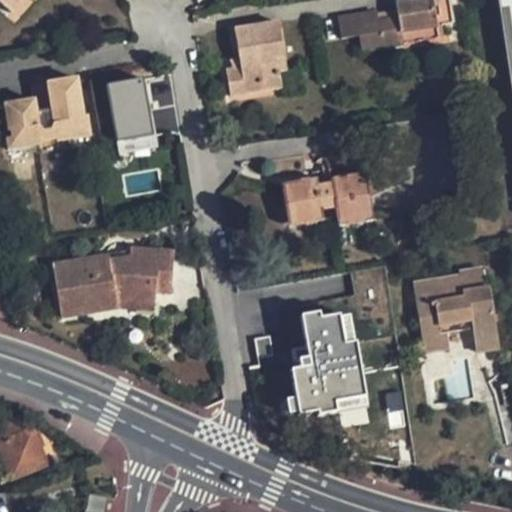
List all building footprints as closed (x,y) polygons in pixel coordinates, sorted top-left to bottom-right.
[(0,0),(0,3),(9,11),(19,0),(0,0)] [(355,53),(395,46),(393,32),(429,26),(447,24),(443,0),(412,0),(389,4),(391,19),(371,23),(369,14),(331,19),(333,39),(352,36),(355,53)] [(511,0),(494,0),(511,120),(511,0)] [(269,22),(228,29),(233,61),(234,69),(227,70),(220,71),(224,97),(273,89),(270,73),(278,71),(269,22)] [(393,32),(395,46),(431,41),(429,26),(393,32)] [(234,69),(233,61),(225,63),(227,70),(234,69)] [(150,139),(140,79),(103,86),(114,145),(150,139)] [(79,119),(73,80),(43,84),(48,113),(33,115),(31,100),(0,106),(6,133),(9,132),(10,137),(12,144),(17,143),(18,150),(39,146),(38,142),(37,139),(40,132),(47,130),(52,133),(53,140),(54,144),(73,141),(71,133),(85,131),(83,118),(79,119)] [(38,142),(53,140),(52,133),(47,130),(40,132),(37,139),(38,142)] [(73,141),(86,138),(85,131),(71,133),(73,141)] [(5,153),(18,150),(17,143),(12,144),(10,137),(2,140),(5,153)] [(277,186),(283,217),(298,214),(300,223),(320,219),(318,208),(332,204),(335,215),(337,223),(372,216),(363,172),(327,180),(328,185),(313,188),(311,178),(277,186)] [(298,214),(283,217),(285,226),(300,223),(298,214)] [(116,308),(115,301),(152,304),(154,292),(166,292),(169,253),(127,249),(127,257),(107,261),(106,256),(50,267),(59,318),(116,308)] [(410,286),(418,338),(442,335),(453,334),(452,328),(466,326),(467,332),(471,356),(494,353),(486,293),(480,293),(477,274),(455,276),(456,280),(410,286)] [(287,370),(295,415),(314,412),(315,416),(333,412),(331,402),(362,397),(351,342),(340,344),(334,315),(315,318),(314,313),(296,316),(302,348),(290,350),(292,359),(294,359),(295,368),(287,370)] [(442,335),(418,338),(419,353),(444,350),(442,335)] [(267,336),(252,339),(255,357),(270,354),(267,336)] [(44,467),(30,432),(25,434),(20,420),(4,426),(0,427),(0,449),(12,479),(44,467)] [(115,511),(118,497),(93,493),(90,511),(115,511)]
